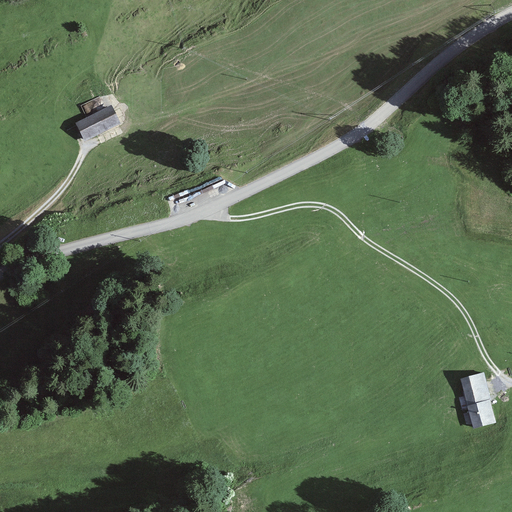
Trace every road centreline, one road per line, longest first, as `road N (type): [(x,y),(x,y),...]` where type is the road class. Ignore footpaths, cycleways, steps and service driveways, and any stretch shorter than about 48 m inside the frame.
road 1 (unclassified): [(0,276),(205,213),(293,169),(355,136),(453,50),(511,13)]
road 2 (track): [(511,383),(488,360),(448,294),(341,214),(320,205),(233,220),(205,213)]
road 3 (track): [(112,97),(123,115),(116,134),(88,149),(59,194),(0,245)]
